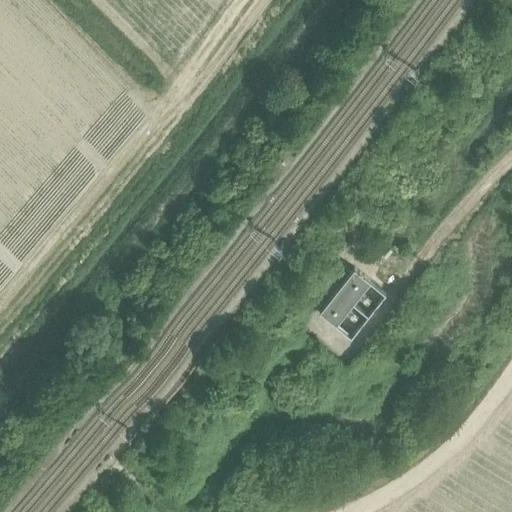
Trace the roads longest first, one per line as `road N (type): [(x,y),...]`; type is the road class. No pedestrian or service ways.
road 1 (track): [(241,0),(0,300)]
road 2 (track): [(511,157),(347,352),(309,321)]
road 3 (track): [(357,511),(450,453),(511,377)]
